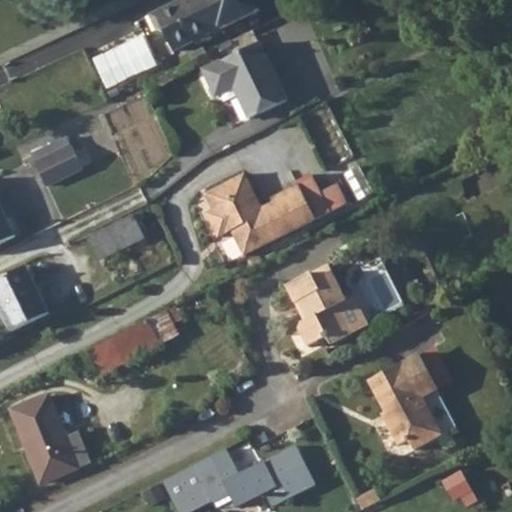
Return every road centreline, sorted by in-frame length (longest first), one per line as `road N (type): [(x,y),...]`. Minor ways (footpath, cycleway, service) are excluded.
road 1 (unknown): [(0,270),(161,190),(222,144)]
road 2 (unknown): [(63,511),(290,395)]
